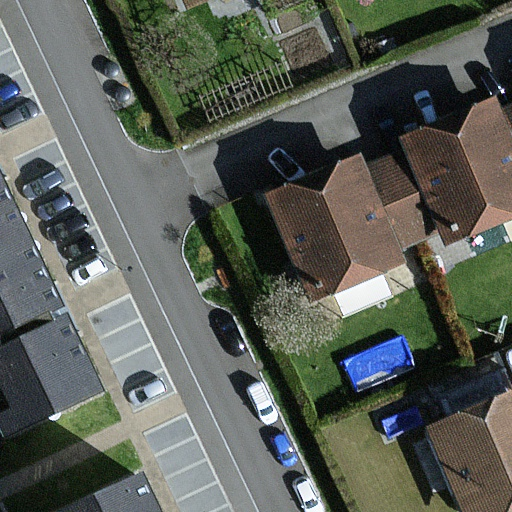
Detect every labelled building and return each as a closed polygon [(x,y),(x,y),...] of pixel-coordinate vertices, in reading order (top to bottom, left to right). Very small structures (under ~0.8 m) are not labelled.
[(497,101),(410,135),(414,147),(447,227),(451,236),(511,211),(511,138),(500,109),(497,101)] [(511,104),(500,109),(511,138),(511,104)] [(414,147),(365,167),(397,247),(447,227),(414,147)] [(361,158),(275,193),(315,294),(402,259),(397,247),(365,167),(361,158)] [(0,165),(0,404),(9,424),(102,381),(67,308),(0,165)] [(511,393),(436,424),(472,511),(492,511),(511,504),(511,393)] [(162,511),(145,477),(72,511),(162,511)]
